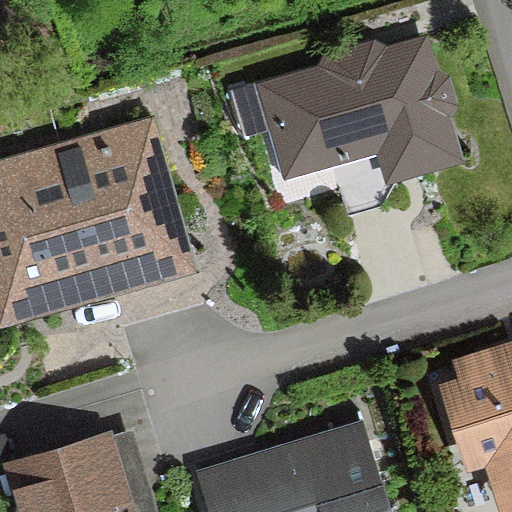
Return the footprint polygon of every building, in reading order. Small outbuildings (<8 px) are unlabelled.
[(396,140),(401,156),(405,170),(449,157),(438,118),(445,105),(439,83),(426,76),(417,46),(381,56),(374,69),(351,76),(348,66),(336,59),(325,62),(318,74),(262,90),(273,129),(266,131),(280,181),(337,165),(336,162),(342,160),(346,154),(378,145),(384,133),(396,140)] [(0,290),(104,261),(111,285),(180,265),(142,130),(0,170),(0,290)] [(511,366),(507,350),(480,359),(485,376),(446,388),(470,463),(487,457),(504,511),(506,511),(511,510),(511,366)] [(75,446),(95,511),(120,504),(133,500),(113,435),(75,446)] [(385,511),(366,448),(337,456),(333,441),(264,462),(265,477),(200,497),(204,511),(385,511)] [(95,511),(75,446),(8,467),(21,511),(122,511),(120,504),(95,511)]
